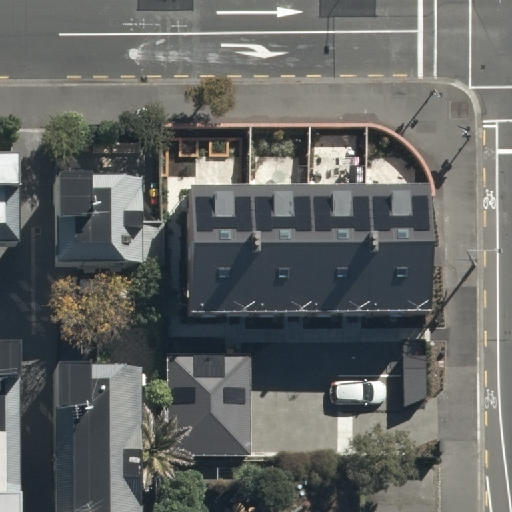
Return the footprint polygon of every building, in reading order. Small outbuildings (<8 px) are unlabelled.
[(22,169),(0,169),(0,246),(23,246),(22,169)] [(148,183),(63,184),(63,268),(148,267),(148,183)] [(433,185),(180,186),(181,450),(254,450),(254,335),(433,335),(433,185)] [(36,511),(36,348),(0,348),(0,511),(36,511)] [(143,511),(143,367),(54,367),(54,511),(143,511)]
